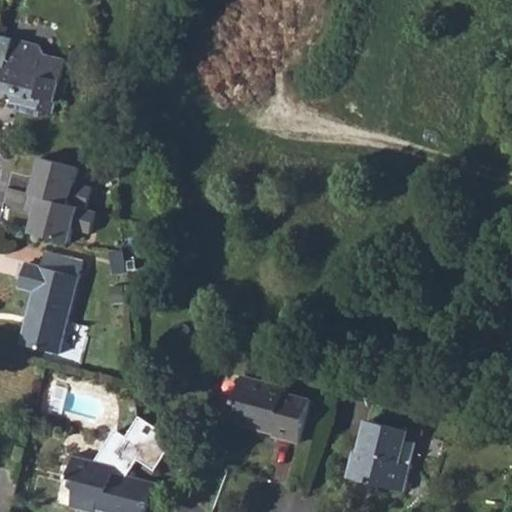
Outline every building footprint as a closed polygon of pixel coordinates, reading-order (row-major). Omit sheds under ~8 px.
[(5,105),(13,107),(11,115),(34,122),(36,116),(44,119),(48,107),(54,109),(60,86),(52,83),(58,60),(36,54),(31,44),(0,35),(0,98),(6,101),(5,105)] [(85,167),(43,158),(34,192),(44,194),(92,206),(96,185),(79,180),(85,167)] [(92,206),(44,194),(34,230),(72,240),(77,227),(94,232),(100,209),(92,206)] [(31,267),(56,274),(60,261),(35,254),(31,267)] [(47,357),(67,277),(71,264),(60,261),(56,274),(31,267),(17,264),(8,297),(21,301),(8,347),(47,357)] [(263,439),(289,444),(301,401),(275,395),(276,390),(236,378),(226,406),(230,408),(225,424),(248,431),(249,428),(265,432),(263,439)] [(152,468),(173,439),(142,416),(126,437),(117,430),(98,456),(76,450),(70,474),(76,476),(69,504),(92,511),(94,505),(117,511),(144,511),(148,500),(153,502),(159,479),(126,470),(136,456),(152,468)] [(338,480),(397,495),(404,467),(395,465),(403,433),(359,421),(351,453),(346,451),(338,480)] [(6,453),(19,456),(25,437),(13,434),(6,453)]
